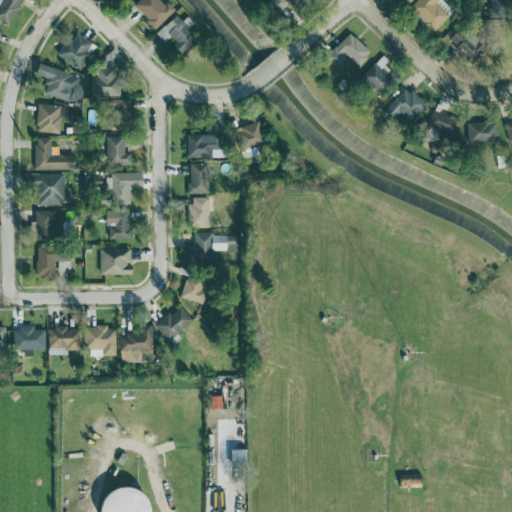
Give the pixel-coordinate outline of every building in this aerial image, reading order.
[(0,0),(0,20),(8,26),(25,0),(0,0)] [(173,12),(162,0),(139,0),(134,6),(156,28),(173,12)] [(273,0),(271,3),(281,12),(289,3),(297,11),(307,0),(273,0)] [(440,0),(418,0),(411,8),(435,31),(450,15),(437,3),(440,0)] [(178,42),(174,46),(181,54),(199,39),(178,15),(156,33),(164,42),(172,36),(178,42)] [(490,43),(461,25),(449,45),(478,63),(490,43)] [(372,53),(351,32),(326,58),(336,68),(349,55),(360,65),(372,53)] [(97,46),(78,33),(71,43),(66,40),(57,54),(81,70),(97,46)] [(382,57),(361,76),(379,95),(400,77),(382,57)] [(86,80),(40,64),(36,75),(50,80),(46,93),(78,104),(86,80)] [(120,96),(120,68),(99,68),(99,76),(91,76),(90,96),(120,96)] [(395,120),(401,113),(410,122),(426,104),(406,86),(384,110),(395,120)] [(129,114),(130,99),(113,98),(112,113),(129,114)] [(63,105),(38,104),(36,131),(62,132),(63,105)] [(427,126),(457,138),(463,121),(433,110),(427,126)] [(494,142),(493,121),(468,122),(469,143),(494,142)] [(243,150),(266,145),(261,122),(238,127),(243,150)] [(188,135),(188,158),(220,157),(219,134),(188,135)] [(125,153),(125,136),(107,136),(107,164),(132,163),(132,152),(125,153)] [(35,170),(76,169),(76,154),(59,155),(59,146),(51,146),(51,137),(34,137),(35,170)] [(190,193),(212,193),(211,163),(189,163),(190,193)] [(27,190),(36,190),(36,205),(64,205),(64,173),(27,174),(27,190)] [(131,174),(106,174),(106,190),(113,190),(113,203),(131,204),(131,174)] [(103,187),(104,176),(91,175),(91,186),(103,187)] [(209,196),(190,197),(190,225),(210,225),(209,196)] [(39,238),(60,237),(58,210),(33,211),(34,228),(38,227),(39,238)] [(131,211),(108,210),(107,239),(130,239),(131,211)] [(238,233),(194,233),(194,245),(188,245),(188,262),(212,262),(212,251),(238,251),(238,233)] [(37,278),(55,277),(54,261),(70,261),(70,246),(37,246),(37,278)] [(100,274),(133,274),(133,265),(130,265),(130,248),(100,249),(100,274)] [(182,298),(204,303),(207,290),(203,290),(205,278),(187,274),(182,298)] [(193,320),(179,304),(155,327),(170,342),(193,320)] [(45,349),(45,329),(33,329),(33,327),(13,328),(14,349),(45,349)] [(49,327),(48,354),(68,354),(68,350),(80,350),(80,327),(49,327)] [(116,356),(116,327),(84,327),(84,349),(90,349),(90,356),(116,356)] [(142,333),(119,334),(120,362),(153,361),(152,327),(141,327),(142,333)] [(242,448),(225,448),(225,464),(242,463),(242,448)] [(146,511),(144,499),(135,500),(133,486),(92,491),(94,511),(146,511)]
